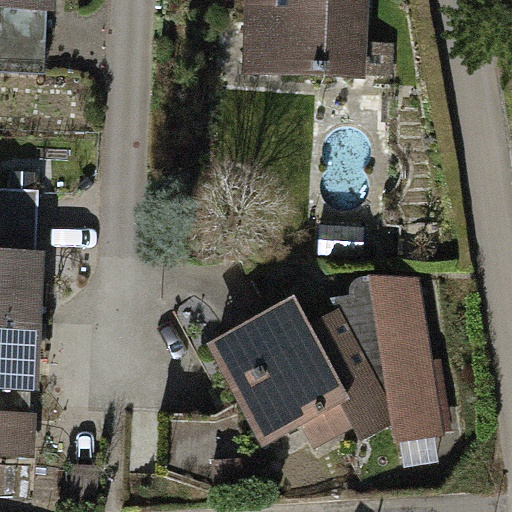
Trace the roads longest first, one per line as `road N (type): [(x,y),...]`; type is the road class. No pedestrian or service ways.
road 1 (residential): [(114,408),(130,0)]
road 2 (residential): [(511,330),(458,0)]
